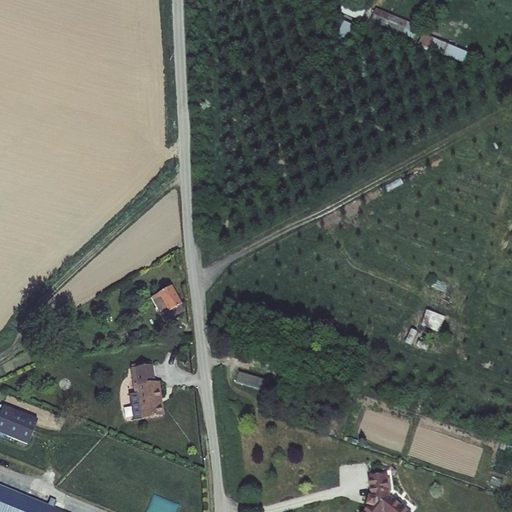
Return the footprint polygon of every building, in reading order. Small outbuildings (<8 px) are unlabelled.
[(347,3),(343,13),(361,20),(365,10),(347,3)] [(377,8),(372,21),(415,38),(420,25),(377,8)] [(343,21),(335,43),(350,49),(358,26),(343,21)] [(385,28),(381,36),(403,45),(406,37),(385,28)] [(423,33),(419,45),(466,63),(471,52),(423,33)] [(145,294),(159,318),(178,307),(165,283),(145,294)] [(442,331),(446,315),(427,310),(422,326),(442,331)] [(120,421),(150,420),(149,385),(144,386),(144,368),(124,369),(125,394),(119,395),(120,421)] [(240,371),(237,382),(264,389),(267,379),(240,371)] [(276,394),(249,385),(246,395),(273,403),(276,394)] [(17,414),(8,436),(43,449),(52,427),(17,414)] [(93,511),(0,474),(0,511),(93,511)] [(396,491),(379,493),(381,511),(379,511),(401,511),(399,510),(396,491)]
